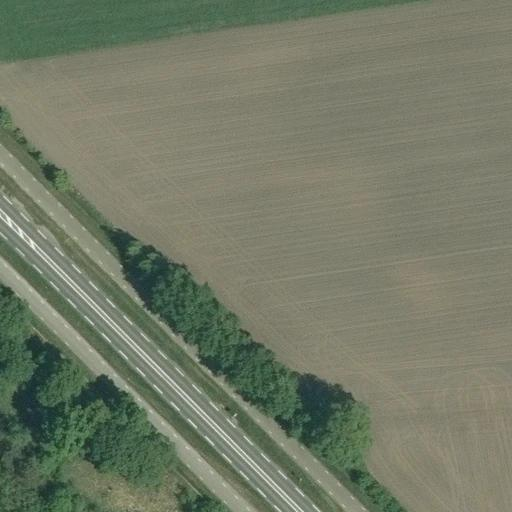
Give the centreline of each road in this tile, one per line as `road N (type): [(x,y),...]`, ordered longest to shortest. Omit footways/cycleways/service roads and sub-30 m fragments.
road 1 (unclassified): [(354,511),(0,153)]
road 2 (primary): [(299,511),(64,275)]
road 3 (unclassified): [(235,511),(0,280)]
